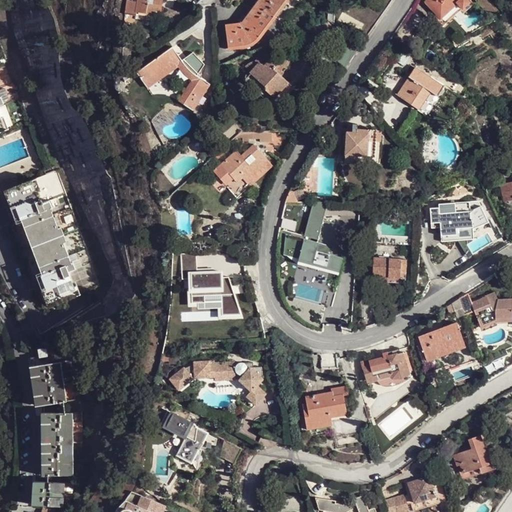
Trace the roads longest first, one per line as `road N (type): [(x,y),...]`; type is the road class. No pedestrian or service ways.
road 1 (residential): [(511,253),(398,325),(346,342),(294,330),(269,297),(267,228),(285,174),(403,0)]
road 2 (residential): [(511,375),(376,472),(344,474),(291,452),(262,455),(248,511)]
